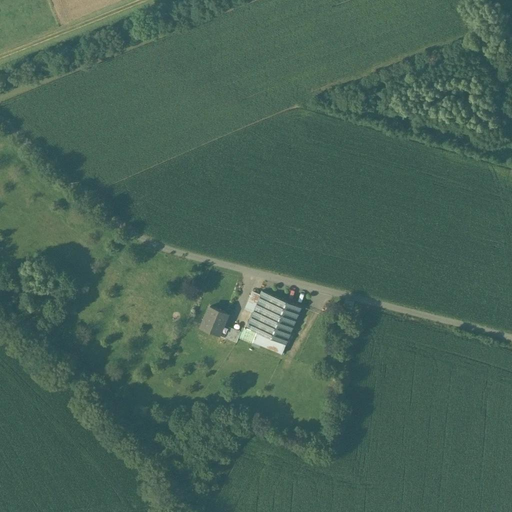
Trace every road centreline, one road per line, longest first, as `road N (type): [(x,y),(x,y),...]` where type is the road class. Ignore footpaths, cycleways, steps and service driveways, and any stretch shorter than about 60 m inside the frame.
road 1 (residential): [(511,340),(158,246),(128,230),(0,121)]
road 2 (track): [(146,0),(0,56)]
